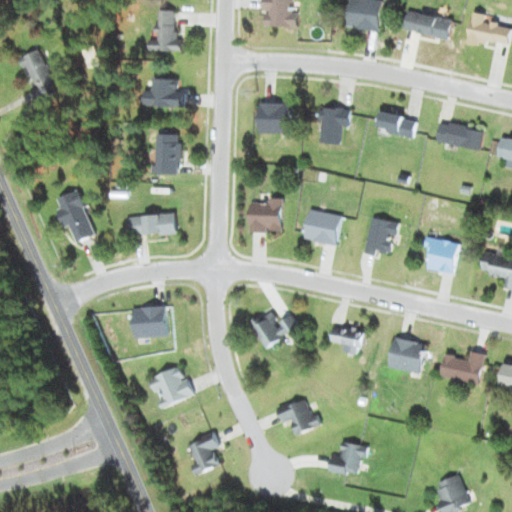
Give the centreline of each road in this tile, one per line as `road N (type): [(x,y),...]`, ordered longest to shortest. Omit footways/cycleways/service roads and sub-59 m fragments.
road 1 (residential): [(270,477),(233,393),(216,318),(222,0)]
road 2 (residential): [(54,298),(124,277),(216,266),(511,324)]
road 3 (tertiary): [(147,511),(0,182)]
road 4 (residential): [(222,57),(348,67),(511,99)]
